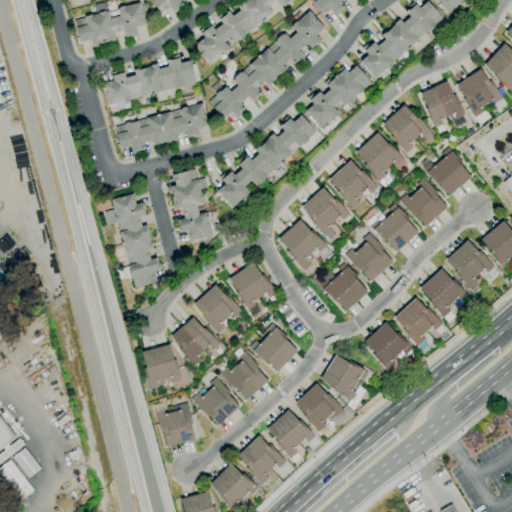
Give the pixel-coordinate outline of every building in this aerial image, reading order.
[(174,13),(169,7),(161,13),(150,0),(179,0),(183,4),(179,8),(180,9),(174,13)] [(209,62),(195,44),(204,37),(201,34),(211,26),(214,30),(222,24),(219,20),(226,14),(226,13),(228,11),(232,16),(240,10),(236,6),(241,2),(242,3),(245,0),(291,0),(285,5),(284,4),(280,7),(276,1),(268,7),(273,13),(265,20),(263,22),(262,22),(254,28),(253,28),(243,35),(244,37),(238,41),(238,40),(235,43),(230,37),(223,42),(228,48),(227,48),(227,50),(223,53),(222,52),(209,62)] [(335,16),(330,9),(322,15),(311,0),(343,0),(341,2),(344,7),(342,8),(343,9),(341,10),(341,11),(335,16)] [(447,13),(441,7),(440,8),(437,5),(439,3),(436,0),(463,0),(461,3),(459,2),(447,13)] [(375,78),(360,62),(368,54),(364,51),(373,42),(377,46),(384,39),(381,35),(385,31),(386,32),(394,24),(399,19),(402,23),(410,16),(405,12),(408,9),(409,10),(415,4),(419,8),(427,1),(437,12),(442,17),(434,24),(429,28),(424,33),(425,33),(417,40),(407,49),(391,64),(391,65),(388,67),(386,68),(375,78)] [(92,48),(90,39),(80,42),(74,21),(84,18),(84,17),(91,15),(91,16),(98,14),(97,13),(105,11),(105,12),(108,12),(110,19),(119,16),(117,9),(119,8),(119,7),(124,6),(125,7),(140,3),(146,25),(135,28),(137,36),(131,37),(130,35),(125,37),(123,30),(113,33),(116,41),(109,43),(109,42),(99,45),(99,46),(92,48)] [(223,118),(208,102),(216,95),(215,94),(220,89),(221,91),(225,86),(230,92),(236,86),(232,81),(234,78),(234,77),(239,72),(240,73),(257,58),(256,57),(259,55),(260,56),(277,40),(276,39),(281,34),(282,35),(284,34),(289,39),(296,32),(291,27),(292,26),(292,24),(295,22),(297,22),(308,11),(323,28),(315,35),(319,39),(321,42),(316,46),(315,45),(311,48),(306,43),(299,50),(302,54),(304,57),(300,61),(299,60),(294,64),(289,59),(282,65),(285,69),(268,85),(264,81),(257,88),(261,93),(259,95),(260,95),(257,97),(258,98),(253,103),(247,97),(240,103),(244,108),(242,109),(243,110),(240,112),(242,113),(237,118),(231,111),(223,118)] [(511,22),(503,33),(511,41),(511,22)] [(511,90),(510,92),(494,77),(495,76),(484,65),(504,43),(511,51),(511,90)] [(108,106),(103,84),(113,81),(112,76),(124,73),(125,78),(135,75),(133,70),(140,68),(140,69),(151,67),(150,66),(157,64),(159,69),(168,66),(166,60),(169,60),(178,58),(180,63),(190,60),(196,82),(185,85),(186,86),(179,88),(179,87),(154,94),(151,95),(151,94),(129,100),(129,101),(124,103),(123,102),(108,106)] [(319,128),(304,112),(313,104),(309,100),(319,92),(322,95),(329,89),(326,85),(334,78),(333,77),(335,75),(336,76),(340,72),(338,70),(342,67),(344,69),(347,73),(355,66),(370,82),(357,95),(357,94),(352,99),(352,100),(347,105),(347,104),(344,107),(339,101),(332,107),(337,112),(336,113),(336,115),(333,118),(331,117),(319,128)] [(479,124),(463,100),(464,99),(455,85),(480,69),(489,82),(491,81),(507,105),(496,111),(492,104),(494,103),(492,100),(480,108),(482,112),(485,110),(489,117),(479,124)] [(438,133),(436,128),(434,129),(424,109),(426,108),(420,94),(446,81),(453,96),(455,95),(464,114),(462,115),(465,122),(454,127),(451,120),(450,121),(448,116),(440,120),(443,124),(442,125),(444,130),(438,133)] [(133,154),(130,146),(120,149),(114,127),(125,124),(124,123),(130,122),(131,123),(157,116),(156,115),(159,114),(160,115),(180,109),(181,108),(185,107),(187,108),(202,104),(208,126),(197,128),(199,136),(193,138),(193,137),(187,138),(186,132),(176,134),(177,139),(153,145),(152,140),(142,143),(144,149),(142,150),(139,151),(139,153),(133,154)] [(405,154),(391,138),(392,136),(382,124),(404,104),(415,117),(416,116),(430,131),(423,138),(419,134),(409,143),(413,147),(405,154)] [(231,208),(216,191),(225,184),(221,180),(219,177),(223,174),(225,176),(230,171),(234,175),(241,169),(238,164),(239,164),(237,162),(240,158),(242,160),(245,158),(244,157),(246,156),(250,160),(258,154),(254,149),(259,145),(260,146),(268,139),(267,138),(272,133),(276,137),(283,131),(280,127),(279,125),(281,124),(282,125),(284,123),(282,121),(287,116),(289,119),(289,118),(293,122),(301,115),(315,132),(308,138),(308,139),(303,144),(302,143),(298,147),(298,146),(290,153),(291,154),(283,161),(281,163),(273,170),(266,177),(265,177),(264,178),(265,179),(259,184),(258,184),(256,186),(250,180),(244,186),(249,192),(248,193),(248,195),(246,197),(243,197),(231,208)] [(383,185),(379,181),(378,182),(364,166),(366,164),(355,152),(377,133),(387,145),(389,143),(400,155),(399,156),(403,160),(396,166),(393,162),(382,171),(386,175),(385,176),(389,180),(383,185)] [(487,150),(497,141),(496,140),(502,135),(509,143),(511,146),(511,202),(486,172),(495,164),(486,154),(487,150)] [(449,196),(438,183),(437,185),(422,168),(430,162),(433,166),(444,157),(441,153),(448,147),(458,159),(456,160),(470,177),(449,196)] [(351,209),(337,193),(339,192),(328,180),(350,160),(361,172),(362,171),(376,187),(369,193),(366,189),(355,199),(359,202),(351,209)] [(190,241),(187,231),(182,232),(179,233),(177,226),(179,226),(177,220),(184,218),(181,209),(176,210),(173,211),(171,204),(174,203),(173,201),(172,201),(171,197),(173,197),(172,194),(169,194),(167,188),(175,186),(172,175),(194,170),(197,180),(204,178),(207,188),(200,190),(201,193),(203,200),(202,200),(203,203),(196,205),(199,215),(206,213),(206,214),(208,215),(208,218),(207,220),(212,235),(190,241)] [(424,227),(414,215),(413,216),(398,200),(405,194),(409,198),(419,188),(416,184),(423,177),(440,195),(437,197),(446,207),(424,227)] [(325,237),(310,221),(312,219),(301,207),(322,188),(333,200),(335,199),(349,214),(348,215),(351,218),(345,223),(343,220),(342,221),(338,217),(328,226),(331,230),(325,237)] [(134,288),(131,277),(130,277),(128,271),(130,271),(128,266),(125,266),(122,267),(120,258),(114,259),(112,249),(121,247),(121,248),(124,247),(123,245),(122,246),(121,242),(122,242),(117,222),(107,225),(103,212),(113,209),(111,200),(132,194),(136,205),(141,203),(141,204),(144,203),(146,209),(144,210),(145,215),(139,217),(141,227),(147,225),(153,249),(148,250),(150,259),(157,258),(158,263),(159,263),(161,269),(153,271),(156,282),(134,288)] [(98,213),(95,202),(107,198),(110,209),(98,213)] [(396,252),(385,240),(383,241),(369,226),(376,219),(380,223),(390,213),(387,209),(394,203),(406,216),(404,218),(417,233),(396,252)] [(301,269),(287,252),(288,251),(278,239),(299,220),(310,232),(312,230),(326,246),(325,247),(329,252),(323,257),(320,253),(314,258),(310,253),(305,258),(308,262),(301,269)] [(503,270),(499,264),(489,253),(491,252),(480,240),(503,221),(511,231),(511,255),(507,259),(511,263),(503,270)] [(371,281),(360,269),(358,271),(344,255),(351,249),(354,252),(364,243),(361,239),(369,233),(383,249),(382,250),(393,262),(371,281)] [(468,289),(454,273),(456,272),(445,260),(467,240),(478,252),(479,251),(483,255),(484,255),(494,266),(486,273),(483,269),(473,279),(476,282),(468,289)] [(248,311),(236,294),(237,292),(228,279),(253,262),(262,276),(263,274),(275,292),(268,298),(265,293),(253,302),(256,306),(248,311)] [(345,311),(335,300),(333,301),(314,280),(326,269),(334,278),(340,273),(336,269),(343,263),(346,267),(347,266),(357,278),(356,279),(367,292),(345,311)] [(447,322),(443,317),(443,318),(428,302),(429,300),(419,288),(441,268),(452,281),(453,280),(467,295),(460,301),(457,298),(446,307),(450,312),(453,316),(447,322)] [(217,334),(202,318),(204,316),(193,304),(215,284),(227,297),(228,296),(242,311),(234,317),(231,313),(220,323),(224,327),(217,334)] [(421,350),(417,346),(417,347),(402,331),(404,329),(393,317),(415,297),(427,310),(427,309),(441,324),(434,331),(431,327),(421,336),(424,340),(427,344),(421,350)] [(194,366),(179,350),(181,349),(171,337),(192,317),(203,329),(205,328),(219,344),(212,350),(208,346),(197,356),(201,360),(194,366)] [(387,371),(372,355),(374,354),(363,342),(385,322),(396,334),(398,333),(412,349),(405,355),(401,351),(391,361),(394,365),(387,371)] [(277,371),(266,360),(264,362),(248,347),(254,341),(258,345),(268,333),(265,330),(271,323),(288,339),(286,341),(297,351),(277,371)] [(149,389),(143,369),(145,368),(141,352),(169,344),(173,359),(175,359),(178,370),(180,370),(181,376),(180,376),(181,380),(172,383),(171,378),(157,382),(158,387),(149,389)] [(246,400),(235,388),(234,390),(219,373),(226,367),(230,371),(240,362),(237,358),(233,353),(238,348),(242,353),(244,351),(259,368),(257,369),(268,381),(246,400)] [(354,404),(332,390),(333,388),(320,379),(335,355),(348,363),(349,361),(368,372),(363,380),(359,378),(351,390),(359,395),(354,404)] [(217,426),(207,414),(205,416),(191,399),(198,393),(201,397),(211,388),(208,384),(216,377),(230,393),(228,395),(239,406),(217,426)] [(319,433),(303,416),(305,415),(294,403),(316,383),(327,395),(328,394),(343,410),(336,417),(332,413),(322,422),(326,427),(319,433)] [(167,447),(162,432),(160,432),(155,411),(163,409),(164,414),(179,410),(177,405),(187,403),(192,423),(190,423),(194,439),(167,447)] [(289,458),(275,443),(277,441),(266,429),(288,410),(299,423),(301,421),(314,437),(307,443),(304,439),(293,448),(297,452),(289,458)] [(0,418),(15,437),(0,449),(0,418)] [(261,485),(246,469),(248,467),(237,456),(258,436),(269,448),(271,446),(285,461),(279,467),(276,463),(265,474),(269,478),(261,485)] [(0,463),(0,453),(19,438),(24,444),(0,463)] [(21,500),(0,472),(0,466),(9,460),(33,490),(21,500)] [(234,511),(219,497),(221,495),(209,484),(230,463),(241,475),(243,473),(258,489),(252,495),(248,492),(238,502),(241,505),(234,511)] [(183,511),(180,499),(208,491),(212,507),(214,506),(215,511),(183,511)]
